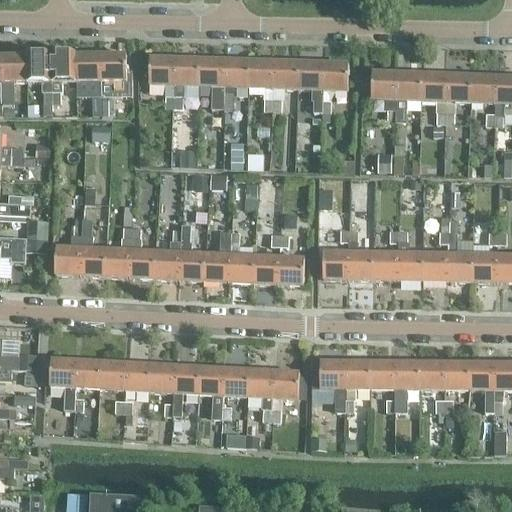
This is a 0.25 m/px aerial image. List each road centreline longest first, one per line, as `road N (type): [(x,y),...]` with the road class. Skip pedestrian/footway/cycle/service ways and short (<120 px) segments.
road 1 (residential): [(0,311),(511,330)]
road 2 (residential): [(230,24),(511,30)]
road 3 (residential): [(57,21),(230,24)]
